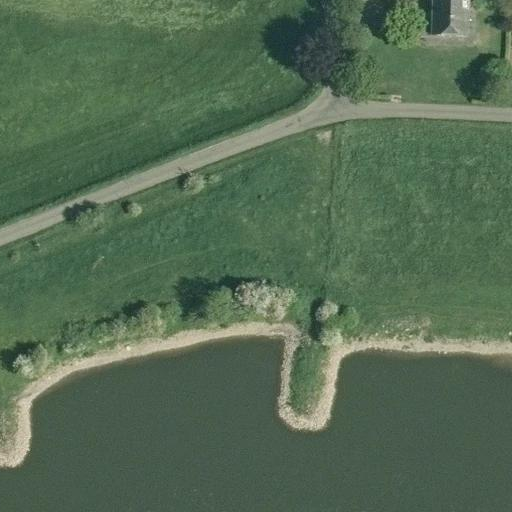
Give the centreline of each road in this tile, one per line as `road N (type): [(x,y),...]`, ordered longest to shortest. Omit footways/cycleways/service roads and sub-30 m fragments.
road 1 (unclassified): [(0,239),(330,113)]
road 2 (unclassified): [(330,113),(511,119)]
